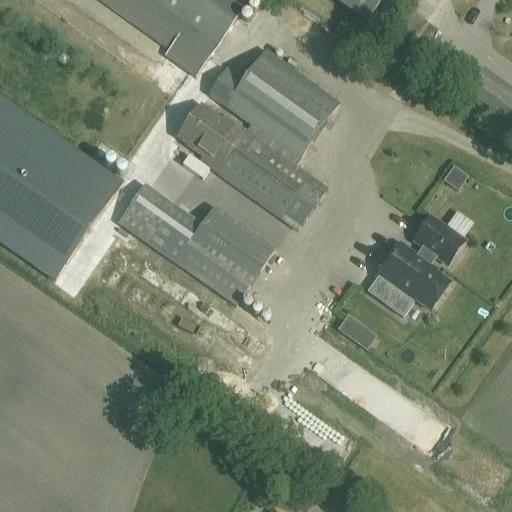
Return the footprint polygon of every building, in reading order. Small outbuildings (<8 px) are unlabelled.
[(165,58),(195,80),(251,2),(247,0),(99,0),(171,51),(165,58)] [(386,0),(329,0),(368,27),(386,0)] [(317,18),(307,32),(326,45),(336,30),(317,18)] [(298,235),(328,193),(295,169),(339,108),(266,55),(226,110),(251,128),(247,135),(226,119),(222,123),(201,108),(178,141),(204,160),(201,164),(266,211),(265,211),(298,235)] [(511,127),(511,125),(511,92),(483,71),(466,94),(511,127)] [(0,241),(56,281),(121,187),(0,102),(0,241)] [(343,147),(353,133),(341,125),(332,140),(343,147)] [(277,254),(217,211),(203,230),(147,189),(121,226),(237,309),(277,254)] [(423,251),(417,259),(400,246),(377,279),(413,305),(416,302),(431,313),(449,287),(436,278),(438,275),(431,269),(437,261),(448,269),(465,244),(430,220),(414,243),(423,251)] [(288,511),(309,511),(317,497),(296,485),(283,509),(288,511)]
